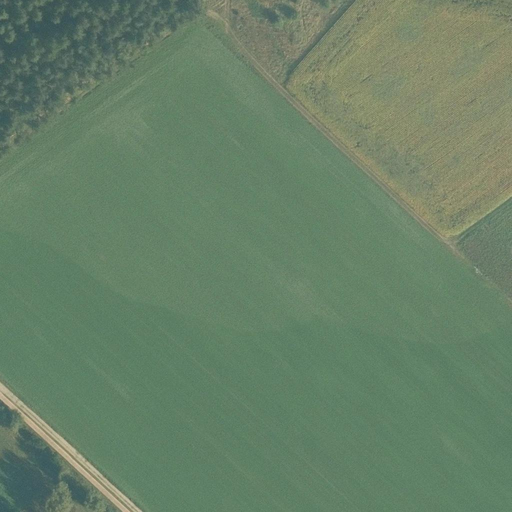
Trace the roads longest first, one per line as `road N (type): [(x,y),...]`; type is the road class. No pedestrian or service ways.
road 1 (track): [(0,149),(206,8)]
road 2 (track): [(137,511),(0,384)]
